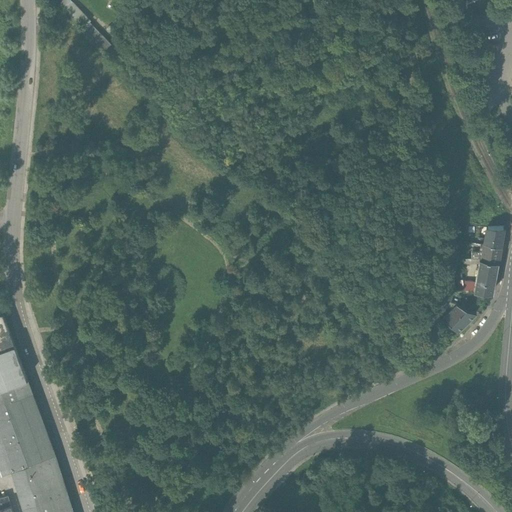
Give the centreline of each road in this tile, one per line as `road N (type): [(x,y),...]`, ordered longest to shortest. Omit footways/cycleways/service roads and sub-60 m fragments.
road 1 (residential): [(87,511),(18,276),(27,0)]
road 2 (secondary): [(511,286),(473,348),(339,414),(296,453)]
road 3 (secondary): [(296,453),(346,442),(405,450),(440,466),(491,511)]
road 4 (primary): [(511,305),(505,378),(511,447)]
